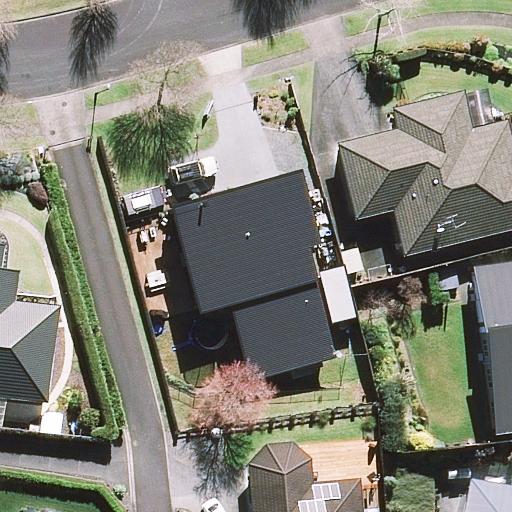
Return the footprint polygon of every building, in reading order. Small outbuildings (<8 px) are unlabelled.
[(511,155),(504,121),(464,131),(456,98),(389,115),(394,136),(332,151),(350,225),(388,215),(399,261),(511,233),(511,155)] [(224,312),(243,385),(284,375),(327,363),(299,256),(306,254),(287,183),(162,215),(190,321),(224,312)] [(0,402),(56,409),(68,310),(26,305),(30,272),(12,270),(14,247),(0,245),(0,402)] [(511,267),(466,273),(486,440),(511,436),(511,267)] [(359,511),(358,483),(304,486),(302,452),(245,455),(248,511),(359,511)] [(511,511),(511,493),(466,486),(460,511),(511,511)]
